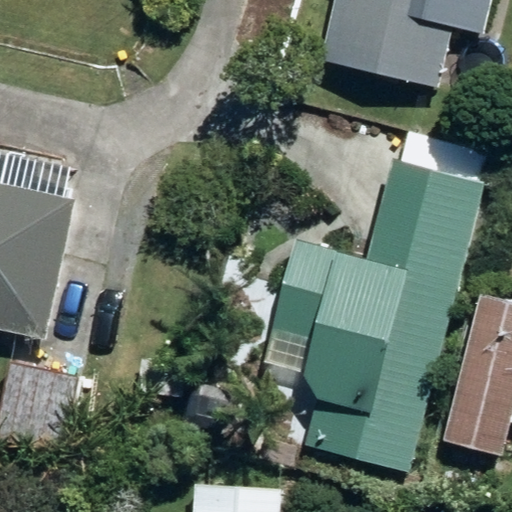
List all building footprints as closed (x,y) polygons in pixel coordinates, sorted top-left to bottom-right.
[(344,0),(329,65),(350,71),(345,89),(401,103),(406,85),(444,95),(458,33),(493,42),(503,0),(344,0)] [(313,448),(416,476),(493,192),(402,165),(375,267),(353,260),(319,387),(327,396),(313,448)] [(0,188),(0,334),(51,345),(81,205),(0,188)] [(452,447),(509,461),(511,447),(511,308),(488,303),(452,447)] [(143,394),(186,401),(192,369),(148,362),(143,394)] [(0,445),(70,460),(86,380),(17,366),(0,445)] [(462,499),(490,505),(499,476),(469,468),(462,499)] [(202,511),(284,511),(286,496),(204,493),(202,511)]
